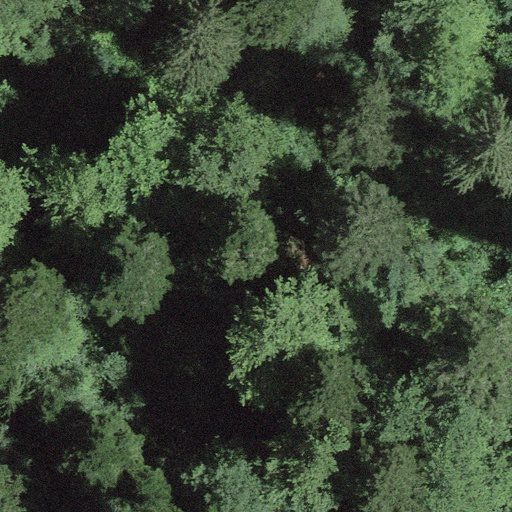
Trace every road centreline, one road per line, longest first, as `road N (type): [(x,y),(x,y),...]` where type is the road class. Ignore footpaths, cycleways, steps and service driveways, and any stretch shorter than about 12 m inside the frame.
road 1 (track): [(82,0),(152,58),(511,307)]
road 2 (track): [(250,511),(57,315),(0,232)]
